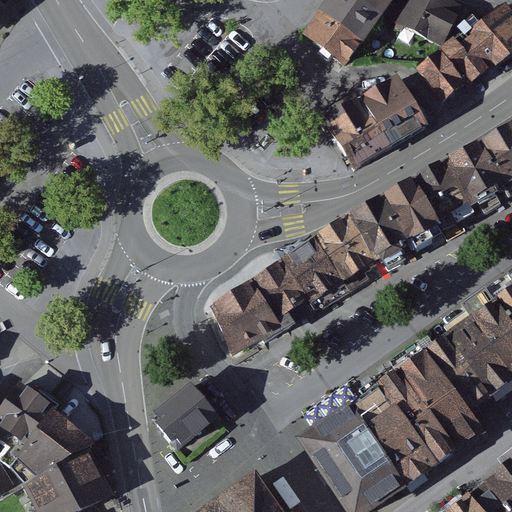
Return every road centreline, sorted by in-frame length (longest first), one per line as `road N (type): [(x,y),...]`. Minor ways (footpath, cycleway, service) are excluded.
road 1 (residential): [(511,256),(258,427)]
road 2 (tertiary): [(324,204),(375,182),(511,97)]
road 3 (residential): [(258,427),(189,337),(185,305),(199,269)]
road 4 (residential): [(120,380),(70,356),(0,303)]
road 5 (tertiary): [(145,511),(120,380)]
road 6 (residential): [(158,511),(258,427)]
road 7 (residential): [(511,434),(408,511)]
road 8 (tertiary): [(133,233),(105,292),(117,354)]
